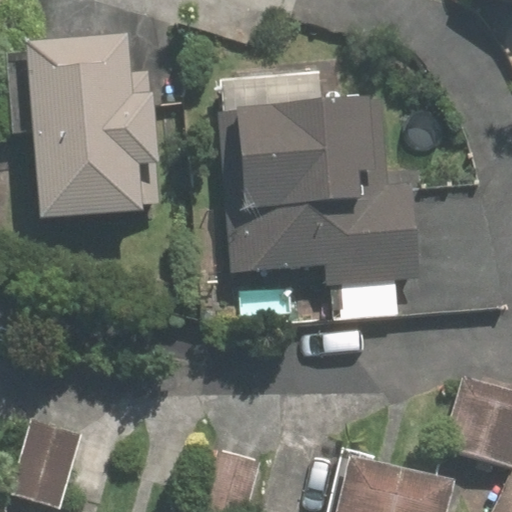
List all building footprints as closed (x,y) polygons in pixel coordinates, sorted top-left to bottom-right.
[(511,0),(468,0),(468,1),(511,13),(511,0)] [(0,82),(6,145),(22,144),(30,232),(134,223),(130,180),(152,178),(145,105),(124,107),(118,46),(14,56),(14,63),(0,64),(0,82)] [(392,288),(415,286),(407,189),(383,191),(376,107),(213,121),(227,283),(318,275),(320,295),(328,294),(330,328),(395,322),(392,288)] [(511,473),(511,400),(460,384),(439,453),(511,475),(511,473)] [(58,511),(80,438),(27,423),(4,502),(38,511),(58,511)] [(245,511),(258,468),(214,456),(198,511),(245,511)] [(444,511),(450,488),(344,465),(332,511),(444,511)]
